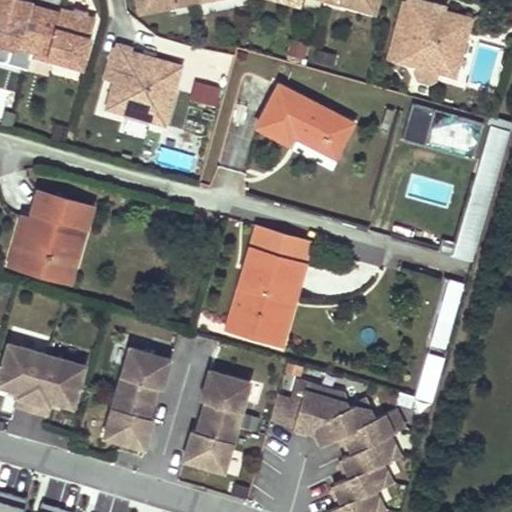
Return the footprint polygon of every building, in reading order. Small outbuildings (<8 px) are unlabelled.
[(0,0),(0,46),(11,49),(18,45),(32,49),(43,10),(29,6),(30,2),(23,0),(15,0),(15,1),(11,0),(0,0)] [(136,0),(139,10),(169,4),(171,0),(136,0)] [(341,0),(344,4),(373,12),(376,0),(341,0)] [(422,2),(413,0),(405,0),(405,2),(402,2),(387,55),(391,60),(415,67),(422,63),(438,68),(437,73),(454,78),(470,20),(443,13),(439,15),(431,13),(420,10),(422,2)] [(445,7),(433,4),(431,13),(439,15),(443,13),(445,7)] [(74,8),(72,14),(73,14),(72,17),(81,19),(84,17),(86,11),(74,8)] [(58,14),(43,10),(32,49),(47,53),(51,60),(81,68),(94,20),(84,17),(81,19),(72,17),(73,14),(72,14),(59,10),(58,14)] [(18,45),(11,49),(31,55),(32,49),(18,45)] [(131,51),(116,47),(114,51),(112,50),(103,83),(113,85),(105,111),(124,117),(131,113),(148,118),(146,123),(163,128),(179,70),(152,62),(147,69),(128,64),(130,56),(131,51)] [(47,53),(32,49),(31,55),(51,60),(47,53)] [(152,62),(130,56),(128,64),(147,69),(152,62)] [(422,63),(415,67),(437,73),(438,68),(422,63)] [(193,79),(189,100),(217,105),(221,84),(193,79)] [(352,123),(279,85),(257,126),(290,144),(295,135),(335,156),(352,123)] [(432,108),(410,102),(400,137),(422,143),(432,108)] [(482,122),(432,108),(422,143),(472,158),(482,122)] [(131,113),(124,117),(146,123),(148,118),(131,113)] [(508,129),(488,124),(450,254),(469,259),(508,129)] [(192,172),(196,153),(158,145),(153,163),(192,172)] [(92,206),(40,191),(31,219),(29,229),(27,229),(16,267),(61,279),(77,224),(86,226),(92,206)] [(16,267),(27,229),(29,229),(31,219),(23,217),(9,265),(16,267)] [(86,226),(77,224),(61,279),(70,282),(86,226)] [(305,264),(252,248),(241,286),(246,287),(234,330),(274,341),(286,299),(294,301),(305,264)] [(448,346),(464,279),(448,275),(432,343),(448,346)] [(246,287),(241,286),(229,328),(234,330),(246,287)] [(294,301),(286,299),(274,341),(281,343),(294,301)] [(90,368),(14,343),(1,384),(13,388),(23,392),(22,396),(18,407),(50,417),(53,406),(55,402),(65,405),(77,409),(90,368)] [(135,351),(106,440),(147,453),(153,434),(148,432),(152,422),(161,392),(165,382),(170,384),(176,365),(135,351)] [(417,396),(433,399),(438,373),(423,370),(417,396)] [(254,390),(214,377),(208,396),(212,398),(209,408),(199,438),(196,448),(191,447),(185,465),(225,479),(254,390)] [(342,393),(298,380),(293,398),(285,424),(314,433),(317,422),(349,407),(342,393)] [(170,384),(165,382),(161,392),(166,394),(170,384)] [(13,388),(11,393),(22,396),(23,392),(13,388)] [(293,398),(277,393),(269,419),(285,424),(293,398)] [(212,398),(208,396),(204,407),(209,408),(212,398)] [(349,407),(317,422),(327,443),(343,435),(374,419),(364,399),(349,407)] [(55,402),(53,406),(63,410),(65,405),(55,402)] [(374,419),(343,435),(351,453),(390,436),(405,429),(395,408),(374,419)] [(156,423),(152,422),(148,432),(153,434),(156,423)] [(199,438),(194,436),(191,447),(196,448),(199,438)] [(399,456),(390,436),(351,453),(340,458),(349,477),(350,479),(382,464),(399,456)] [(0,511),(168,511),(0,461),(0,511)] [(391,483),(382,464),(350,479),(349,477),(332,485),(341,505),(342,506),(373,492),(391,483)] [(386,504),(404,499),(399,483),(381,489),(386,504)] [(377,511),(381,510),(373,492),(342,506),(341,505),(325,511),(377,511)]
